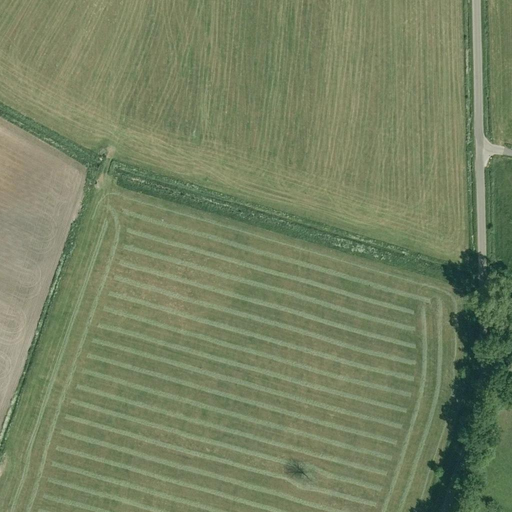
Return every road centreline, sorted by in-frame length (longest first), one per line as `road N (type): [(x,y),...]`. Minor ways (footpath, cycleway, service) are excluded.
road 1 (unclassified): [(444,511),(483,383),(478,149)]
road 2 (unclassified): [(478,149),(475,0)]
